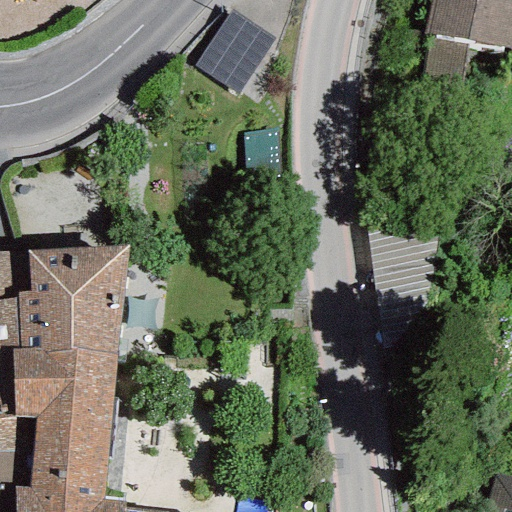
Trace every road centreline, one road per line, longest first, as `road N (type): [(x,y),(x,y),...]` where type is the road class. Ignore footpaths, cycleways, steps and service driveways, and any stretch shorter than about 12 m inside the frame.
road 1 (residential): [(360,511),(322,162),(321,84),(333,0)]
road 2 (tertiary): [(0,107),(71,84),(116,54),(170,0)]
